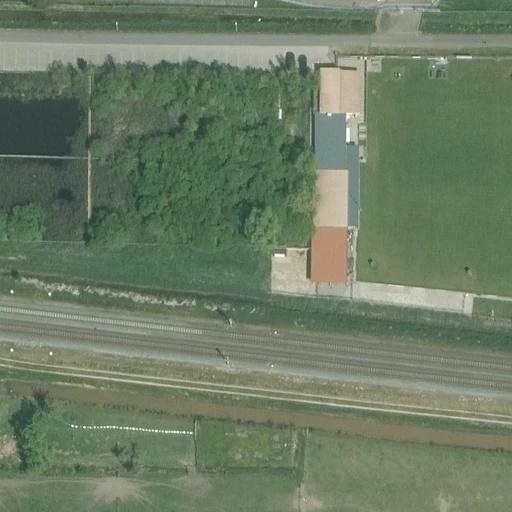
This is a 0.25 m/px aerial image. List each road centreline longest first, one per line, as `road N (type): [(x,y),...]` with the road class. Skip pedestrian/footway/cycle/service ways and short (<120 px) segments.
road 1 (track): [(0,361),(511,420)]
road 2 (residential): [(0,37),(511,44)]
